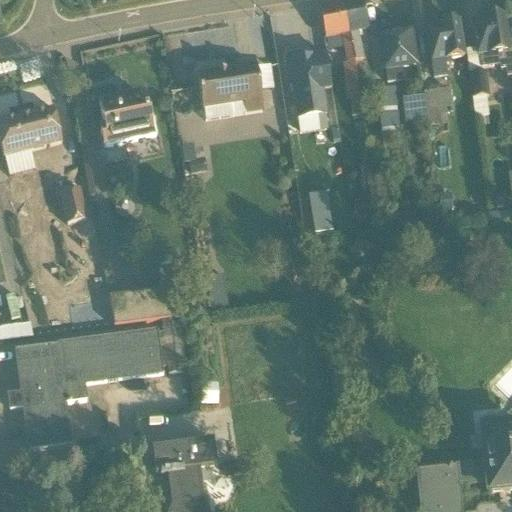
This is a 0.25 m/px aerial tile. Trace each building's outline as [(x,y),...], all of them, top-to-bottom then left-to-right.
[(361,2),(339,6),(353,64),(365,62),(359,33),(367,32),(361,2)] [(344,66),(353,64),(339,6),(316,11),(322,42),(339,39),(344,66)] [(511,79),(511,56),(511,52),(507,53),(503,22),(472,26),(478,71),(498,68),(499,73),(505,73),(506,81),(511,79)] [(457,29),(425,34),(433,82),(447,80),(445,70),(449,69),(448,64),(462,62),(457,29)] [(382,72),(384,72),(386,88),(401,85),(399,73),(415,71),(410,35),(377,39),(382,72)] [(324,58),(289,64),(297,124),(327,119),(323,95),(329,94),(324,58)] [(254,70),(197,79),(204,125),(232,120),(230,110),(243,108),(245,118),(261,115),(254,70)] [(481,76),(467,78),(474,122),(487,121),(481,76)] [(397,141),(393,91),(376,93),(379,116),(382,143),(397,141)] [(445,97),(422,100),(425,128),(449,125),(445,97)] [(98,132),(102,151),(155,139),(150,121),(146,122),(141,99),(98,109),(103,131),(98,132)] [(0,125),(0,151),(3,162),(60,148),(52,112),(0,125)] [(86,222),(78,192),(59,197),(67,227),(86,222)] [(169,291),(110,299),(113,327),(173,320),(169,291)] [(21,307),(8,311),(13,331),(27,327),(21,307)] [(69,451),(63,406),(85,404),(83,390),(162,380),(160,370),(167,369),(168,378),(187,376),(180,322),(159,324),(160,335),(17,354),(30,456),(69,451)] [(485,485),(487,500),(511,498),(511,427),(477,430),(480,466),(419,471),(422,511),(461,511),(460,487),(485,485)] [(203,511),(198,472),(214,470),(211,443),(151,451),(155,478),(166,476),(171,507),(168,511),(203,511)]
